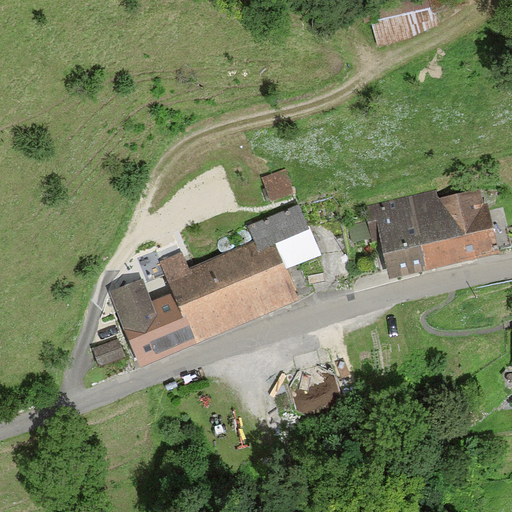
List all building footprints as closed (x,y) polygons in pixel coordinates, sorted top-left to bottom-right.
[(402,0),(370,7),(377,39),(433,26),(426,0),(402,0)] [(285,170),(262,179),(271,203),(294,193),(285,170)] [(409,197),(425,269),(498,253),(497,247),(503,245),(510,244),(506,229),(494,231),(488,204),(484,205),(481,190),(438,199),(436,191),(409,197)] [(425,269),(409,197),(366,206),(374,243),(381,242),(389,278),(425,269)] [(299,299),(287,270),(323,255),(301,204),(246,225),(254,242),(190,268),(183,252),(160,262),(174,293),(196,344),(299,299)] [(196,344),(174,293),(151,301),(142,280),(110,292),(141,368),(196,344)] [(119,339),(93,349),(101,367),(126,357),(119,339)]
